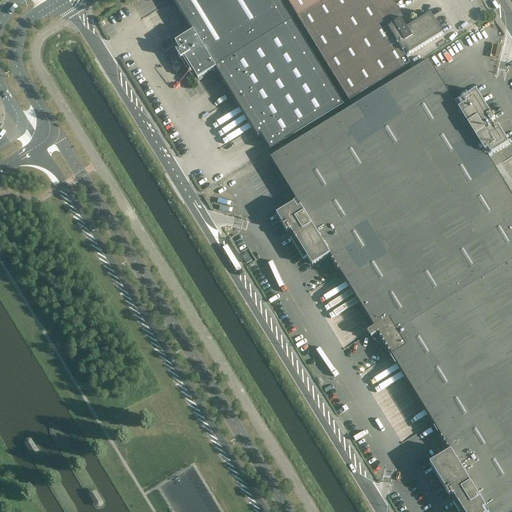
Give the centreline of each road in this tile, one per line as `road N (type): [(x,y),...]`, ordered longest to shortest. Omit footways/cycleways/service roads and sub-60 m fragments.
road 1 (unclassified): [(63,0),(378,511)]
road 2 (unclassified): [(288,511),(47,120)]
road 3 (tertiary): [(39,144),(265,511)]
road 4 (tertiary): [(47,120),(14,49),(27,20),(59,0)]
